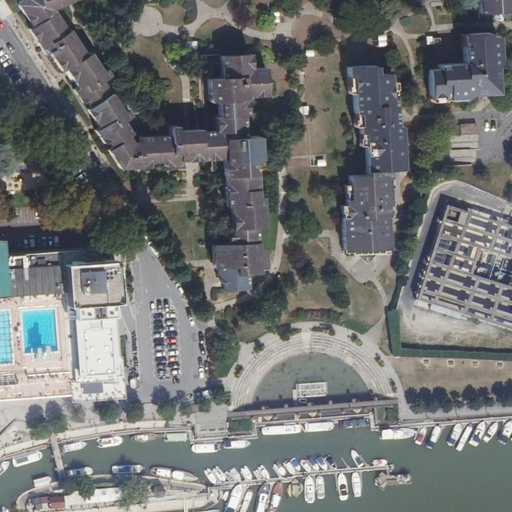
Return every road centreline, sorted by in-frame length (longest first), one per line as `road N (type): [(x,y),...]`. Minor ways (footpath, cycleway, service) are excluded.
road 1 (motorway): [(511,155),(443,317),(302,511)]
road 2 (residential): [(0,25),(137,234)]
road 3 (motorway): [(415,511),(511,302)]
road 4 (residential): [(148,393),(192,389),(187,319),(137,234)]
road 5 (residential): [(137,234),(148,393)]
road 6 (residential): [(148,393),(0,412)]
